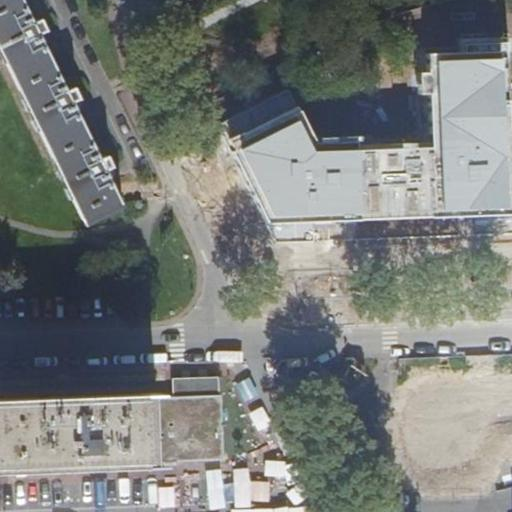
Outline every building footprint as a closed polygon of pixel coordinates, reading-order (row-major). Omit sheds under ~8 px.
[(120,208),(17,0),(0,0),(0,56),(83,225),(120,208)] [(298,102),(224,138),(266,222),(511,216),(511,162),(505,162),(502,53),(425,55),(427,138),(317,141),(298,102)] [(161,397),(160,463),(206,463),(205,384),(161,384),(161,397)] [(135,398),(134,463),(160,463),(161,397),(135,398)] [(0,399),(0,471),(134,469),(134,463),(135,398),(0,399)] [(463,490),(462,447),(473,447),(472,429),(432,430),(433,467),(425,467),(426,491),(463,490)]
